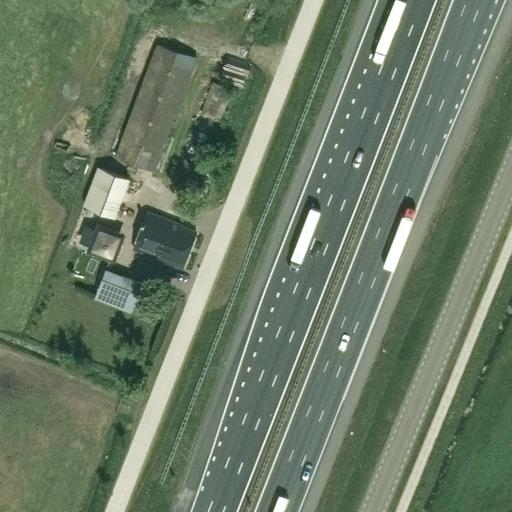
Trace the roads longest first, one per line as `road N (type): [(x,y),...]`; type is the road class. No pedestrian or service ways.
road 1 (unclassified): [(114,511),(313,0)]
road 2 (motorway): [(277,511),(474,0)]
road 3 (motorway): [(411,0),(217,511)]
road 4 (unclassified): [(375,511),(511,173)]
